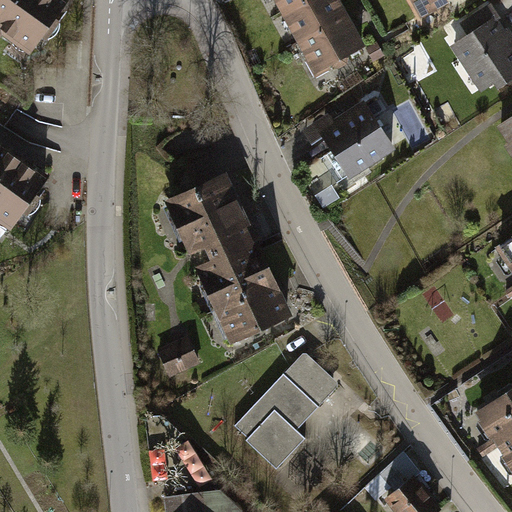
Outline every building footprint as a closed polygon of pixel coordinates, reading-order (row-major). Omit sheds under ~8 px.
[(60,0),(0,0),(0,27),(30,49),(63,2),(60,0)] [(341,0),(279,0),(314,73),(365,49),(341,0)] [(511,40),(496,12),(452,37),(483,91),(511,74),(511,40)] [(369,99),(322,128),(354,179),(400,150),(369,99)] [(511,112),(498,122),(511,144),(511,112)] [(0,146),(0,221),(9,229),(46,180),(0,146)] [(166,201),(230,339),(293,310),(230,172),(166,201)] [(511,241),(497,251),(511,274),(511,241)] [(193,343),(162,357),(173,382),(204,367),(193,343)] [(310,356),(289,377),(319,405),(329,395),(324,390),(334,378),(310,356)] [(318,407),(319,405),(289,377),(286,374),(237,426),(249,437),(247,439),(277,469),(279,467),(277,466),(303,438),(305,439),(306,438),(293,425),(313,403),(318,407)] [(511,386),(482,406),(511,451),(511,386)] [(441,511),(415,477),(384,499),(393,511),(441,511)] [(243,511),(218,488),(164,495),(166,511),(243,511)]
